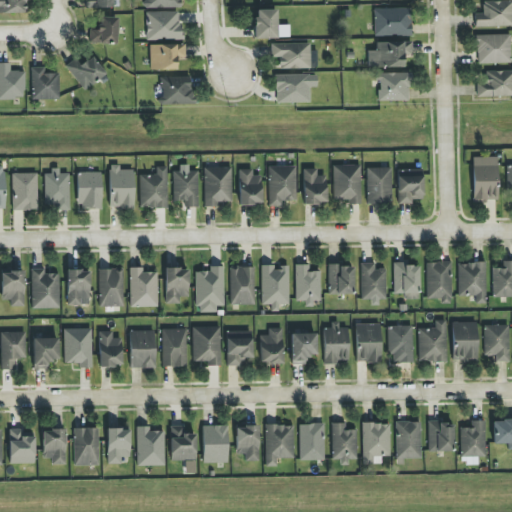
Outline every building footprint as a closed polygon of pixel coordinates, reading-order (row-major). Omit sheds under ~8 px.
[(0,0),(0,14),(25,13),(24,0),(0,0)] [(111,0),(88,0),(88,8),(112,8),(111,0)] [(178,8),(177,0),(145,0),(146,8),(178,8)] [(475,27),(511,26),(511,0),(482,1),(482,13),(474,14),(475,27)] [(410,8),(373,9),(374,37),(411,36),(410,8)] [(255,39),(276,39),(276,10),(254,10),(255,39)] [(146,40),(181,40),(180,11),(146,12),(146,40)] [(89,30),(89,43),(116,44),(117,18),(99,17),(99,30),(89,30)] [(476,64),(510,63),(509,34),(476,35),(476,64)] [(403,67),(403,56),(412,55),(412,42),(375,42),(375,51),(367,51),(367,68),(403,67)] [(270,44),(270,58),(278,58),(278,69),(310,69),(310,43),(270,44)] [(177,70),(177,59),(186,59),(185,44),(149,45),(150,70),(177,70)] [(65,66),(83,92),(106,77),(92,56),(80,65),(75,59),(65,66)] [(0,63),(0,99),(24,99),(24,71),(10,71),(10,63),(0,63)] [(59,99),(59,73),(43,74),(43,67),(30,68),(31,100),(59,99)] [(511,70),(484,72),(485,83),(476,83),(476,97),(511,95),(511,70)] [(409,101),(409,73),(376,73),(376,82),(378,82),(378,101),(409,101)] [(309,102),(309,88),(316,88),(316,74),(275,75),(276,103),(309,102)] [(192,77),(160,77),(159,104),(192,105),(192,77)] [(471,158),(472,201),(497,201),(496,157),(471,158)] [(134,170),(119,170),(119,165),(109,165),(108,208),(133,208),(134,170)] [(360,204),(360,166),(332,165),(332,203),(360,204)] [(268,167),(269,206),(281,206),(281,201),(296,201),(295,166),(268,167)] [(167,208),(167,167),(156,167),(156,174),(139,175),(139,208),(167,208)] [(231,167),(203,168),(204,207),(218,207),(218,202),(232,202),(231,167)] [(391,168),(366,168),(366,204),(391,204),(391,168)] [(43,174),(44,209),(69,209),(68,174),(58,174),(58,169),(51,169),(51,174),(43,174)] [(261,204),(261,176),(252,176),(252,169),(238,170),(239,205),(261,204)] [(325,203),(325,175),(316,176),(316,169),(302,169),(303,204),(325,203)] [(184,208),(198,207),(197,171),(172,172),(173,201),(184,201),(184,208)] [(100,172),(77,173),(77,209),(101,209),(100,172)] [(397,204),(412,204),(412,200),(423,199),(422,172),(396,173),(397,204)] [(36,173),(11,174),(12,211),(37,210),(36,173)] [(492,298),(511,297),(511,261),(503,262),(503,269),(492,269),(492,298)] [(426,263),(427,299),(440,299),(440,303),(451,303),(450,262),(426,263)] [(458,263),(458,296),(475,296),(475,303),(486,303),(485,263),(458,263)] [(320,300),(320,272),(309,272),(308,264),(294,265),(295,301),(320,300)] [(385,269),(374,270),(374,264),(361,264),(361,300),(386,299),(385,269)] [(418,264),(393,265),(394,294),(404,294),(404,300),(419,299),(418,264)] [(195,272),(196,313),(216,313),(216,306),(224,306),(223,266),(209,267),(209,272),(195,272)] [(288,270),(274,270),(274,266),(260,266),(261,305),(270,305),(270,312),(278,311),(278,305),(289,305),(288,270)] [(328,295),(353,295),(353,266),(328,266),(328,295)] [(254,267),(229,267),(230,305),(254,305),(254,267)] [(157,307),(157,273),(143,273),(143,268),(129,268),(129,308),(157,307)] [(59,274),(44,274),(44,269),(31,269),(30,309),(58,309),(59,274)] [(122,269),(98,269),(99,307),(123,306),(122,269)] [(188,297),(188,269),(165,269),(165,303),(179,303),(179,297),(188,297)] [(67,305),(81,305),(81,299),(89,299),(89,270),(66,271),(67,305)] [(23,307),(23,272),(1,272),(1,300),(9,300),(9,307),(23,307)] [(446,321),(434,320),(434,329),(417,328),(417,362),(445,363),(446,321)] [(452,323),(452,360),(477,360),(476,322),(452,323)] [(323,364),(338,365),(338,361),(347,361),(348,328),(339,328),(339,323),(331,323),(331,328),(323,328),(323,364)] [(380,362),(380,324),(355,324),(355,363),(380,362)] [(413,363),(412,326),(388,326),(389,363),(413,363)] [(508,326),(483,326),(484,356),(495,356),(495,362),(508,362),(508,326)] [(220,327),(192,327),(193,362),(207,361),(207,367),(220,366),(220,327)] [(282,363),(281,328),(268,329),(268,336),(259,336),(260,364),(282,363)] [(91,368),(91,329),(64,329),(64,364),(79,364),(79,368),(91,368)] [(162,367),(187,367),(186,329),(162,330),(162,367)] [(155,368),(154,331),(129,331),(130,369),(155,368)] [(251,331),(226,332),(226,367),(243,366),(243,358),(252,358),(251,331)] [(25,332),(0,332),(1,370),(14,369),(14,359),(25,359),(25,332)] [(99,367),(121,367),(121,339),(112,339),(112,332),(98,332),(99,367)] [(290,334),(291,364),(305,364),(305,356),(316,356),(315,333),(290,334)] [(58,338),(33,339),(33,370),(48,369),(47,361),(58,360),(58,338)] [(493,444),(507,444),(507,450),(511,450),(511,420),(492,421),(493,444)] [(460,428),(460,457),(485,457),(484,421),(470,421),(470,428),(460,428)] [(421,459),(420,422),(395,423),(395,465),(403,464),(403,459),(421,459)] [(428,452),(453,452),(452,422),(427,423),(428,452)] [(356,459),(356,430),(345,430),(344,423),(331,424),(331,460),(340,459),(340,466),(347,466),(347,460),(356,459)] [(362,465),(381,464),(380,457),(390,457),(389,423),(361,424),(362,465)] [(324,460),(323,424),(298,424),(299,461),(324,460)] [(293,459),(293,425),(264,425),(265,467),(276,467),(276,459),(293,459)] [(202,426),(202,463),(227,463),(227,426),(202,426)] [(136,466),(164,466),(163,431),(149,431),(149,427),(135,427),(136,466)] [(195,461),(195,434),(184,434),(183,427),(169,427),(170,461),(195,461)] [(258,461),(258,427),(236,427),(236,454),(244,454),(244,461),(258,461)] [(74,466),(98,466),(97,428),(73,429),(74,466)] [(107,463),(129,463),(128,429),(106,429),(107,463)] [(34,463),(33,430),(8,431),(9,464),(34,463)] [(64,465),(64,430),(42,430),(43,459),(51,459),(52,465),(64,465)]
